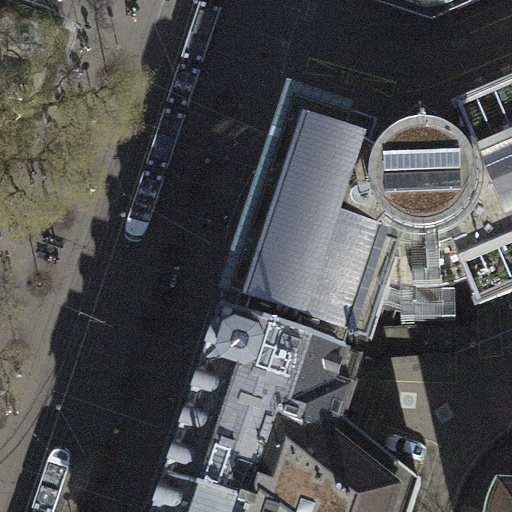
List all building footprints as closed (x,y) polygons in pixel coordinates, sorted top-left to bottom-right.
[(385,0),(422,13),(451,0),(385,0)] [(511,87),(456,112),(472,149),(467,153),(454,141),(438,132),(424,130),(408,133),(394,140),(384,148),(377,157),(370,153),(378,127),(291,98),(255,205),(223,298),(238,303),(234,316),(342,353),(348,340),(367,346),(372,330),(380,305),(387,286),(401,291),(417,295),(434,294),(443,292),(450,291),(467,286),(477,306),(511,291),(511,87)] [(342,353),(234,316),(219,311),(208,345),(164,481),(259,511),(286,511),(301,470),(318,475),(336,422),(341,424),(353,389),(362,361),(342,353)] [(286,511),(259,511),(164,481),(156,504),(152,511),(412,511),(421,486),(381,455),(356,435),(341,424),(336,422),(318,475),(301,470),(286,511)] [(511,511),(511,479),(504,492),(497,492),(491,506),(489,511),(511,511)]
